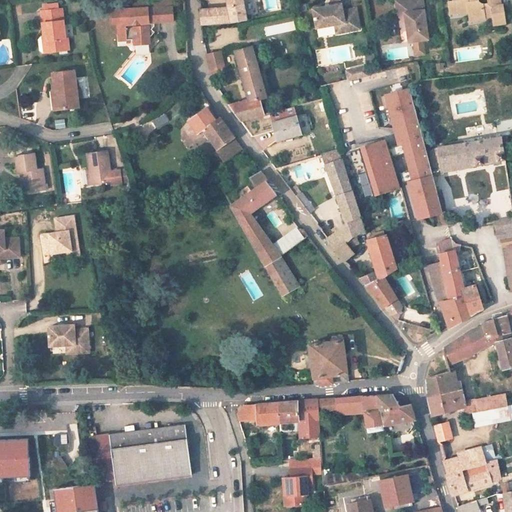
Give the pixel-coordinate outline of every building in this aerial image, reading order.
[(175,15),(173,0),(134,0),(135,5),(113,6),(115,19),(120,19),(121,32),(129,31),(130,36),(136,35),(137,41),(154,39),(153,32),(157,28),(154,26),(156,23),(156,17),(175,15)] [(245,18),(241,0),(223,0),(225,8),(202,12),(203,25),(245,18)] [(405,14),(402,0),(399,0),(395,0),(397,15),(405,14)] [(427,40),(422,0),(402,0),(405,14),(408,43),(427,40)] [(500,6),(499,0),(451,0),(448,1),(449,11),(457,9),(457,13),(467,12),(473,18),(485,17),(485,19),(494,18),(494,23),(499,27),(504,26),(502,7),(500,6)] [(359,29),(354,8),(342,10),(340,4),(311,9),(315,27),(332,24),(333,27),(342,25),(344,32),(359,29)] [(67,37),(63,9),(43,11),(47,42),(49,42),(50,53),(71,50),(70,37),(67,37)] [(239,42),(236,25),(226,27),(226,31),(214,32),(216,45),(239,42)] [(349,60),(349,47),(332,47),(333,60),(349,60)] [(268,100),(251,49),(238,53),(255,104),(268,100)] [(223,70),(218,53),(206,56),(207,62),(210,73),(223,70)] [(187,54),(179,56),(181,64),(189,62),(187,54)] [(346,70),(349,81),(372,74),(368,63),(346,70)] [(80,109),(76,71),(54,74),(57,99),(61,98),(62,111),(80,109)] [(429,166),(407,91),(382,97),(402,172),(429,166)] [(62,111),(61,98),(57,99),(54,99),(56,112),(62,111)] [(260,116),(255,104),(234,110),(243,120),(260,116)] [(224,124),(218,115),(213,118),(210,114),(203,119),(206,123),(200,127),(214,149),(233,136),(224,124)] [(301,134),(296,117),(273,123),(278,140),(301,134)] [(488,166),(488,162),(501,160),(502,165),(509,164),(506,149),(511,148),(511,138),(434,150),(429,151),(434,176),(435,178),(447,176),(447,173),(488,166)] [(448,210),(442,185),(435,178),(434,176),(432,176),(429,166),(402,172),(402,176),(395,178),(383,142),(347,151),(361,200),(402,188),(412,220),(448,210)] [(113,173),(110,152),(91,155),(93,172),(96,187),(115,184),(115,186),(125,184),(123,171),(113,173)] [(52,192),(48,170),(42,171),(40,155),(19,157),(22,174),(25,174),(30,174),(34,195),(52,192)] [(355,202),(342,160),(327,165),(346,225),(332,235),(343,249),(359,236),(366,231),(355,202)] [(132,183),(129,170),(123,171),(125,184),(132,183)] [(253,213),(277,195),(273,191),(260,173),(251,178),(256,188),(229,204),(266,264),(281,254),(309,235),(301,227),(275,245),(253,213)] [(34,195),(30,174),(25,174),(29,195),(34,195)] [(318,209),(299,185),(294,189),(313,213),(318,209)] [(511,219),(497,223),(500,238),(511,236),(511,219)] [(81,253),(76,220),(59,223),(60,236),(45,238),(47,250),(54,249),(55,257),(67,255),(81,253)] [(22,260),(21,240),(7,241),(6,232),(0,232),(0,254),(7,254),(7,261),(22,260)] [(399,268),(387,234),(369,239),(378,269),(364,275),(370,283),(387,275),(394,272),(394,271),(399,268)] [(359,253),(354,246),(362,242),(359,236),(343,249),(351,260),(359,253)] [(511,246),(511,236),(500,238),(506,248),(511,246)] [(460,262),(454,238),(440,242),(445,260),(456,299),(469,296),(475,315),(484,310),(484,307),(478,288),(468,290),(460,262)] [(423,256),(420,248),(418,239),(411,241),(412,247),(409,249),(413,259),(423,256)] [(55,257),(54,249),(47,250),(48,258),(55,257)] [(82,260),(81,253),(67,255),(68,263),(82,260)] [(281,254),(266,264),(284,296),(300,284),(281,254)] [(456,299),(445,260),(431,264),(452,329),(475,315),(469,296),(456,299)] [(250,270),(240,274),(252,301),(261,296),(250,270)] [(387,275),(370,283),(388,305),(401,298),(387,275)] [(401,298),(388,305),(399,318),(405,307),(401,298)] [(511,335),(511,325),(509,314),(499,318),(495,320),(501,339),(511,335)] [(501,339),(495,320),(490,322),(485,324),(491,343),(497,341),(501,339)] [(491,343),(485,324),(478,328),(471,332),(453,344),(444,350),(451,368),(476,355),(491,343)] [(100,357),(98,332),(85,332),(84,328),(58,329),(59,350),(77,349),(77,352),(87,351),(88,357),(100,357)] [(511,364),(511,335),(501,339),(497,341),(504,366),(511,364)] [(347,381),(341,338),(308,342),(312,384),(319,384),(328,382),(347,381)] [(457,386),(452,373),(429,380),(429,400),(463,391),(461,385),(457,386)] [(468,406),(463,391),(429,400),(434,418),(468,408),(468,406)] [(508,405),(504,391),(475,399),(477,403),(480,413),(508,405)] [(389,416),(388,398),(384,398),(376,398),(337,400),(326,401),(327,410),(342,410),(343,415),(365,415),(367,416),(372,416),(389,416)] [(418,421),(416,413),(414,410),(402,410),(402,401),(397,399),(388,398),(389,416),(390,425),(419,423),(418,421)] [(327,435),(327,410),(326,401),(310,402),(287,404),(289,432),(307,432),(308,439),(327,438),(327,435)] [(480,413),(477,403),(468,406),(468,408),(471,415),(480,413)] [(289,432),(287,404),(263,405),(257,406),(257,426),(269,426),(269,432),(289,432)] [(390,425),(389,416),(372,416),(373,434),(373,436),(391,435),(390,425)] [(190,472),(182,422),(86,435),(93,480),(113,477),(114,483),(190,472)] [(452,443),(447,424),(436,426),(441,446),(452,443)] [(0,475),(28,474),(26,437),(0,438),(0,475)] [(284,438),(284,453),(294,454),(294,438),(284,438)] [(489,466),(485,454),(465,458),(466,461),(446,465),(450,477),(463,474),(465,481),(491,474),(489,466)] [(503,484),(498,462),(489,466),(491,474),(465,481),(463,474),(450,477),(455,498),(458,498),(503,484)] [(313,504),(312,486),(316,485),(316,469),(299,469),(300,478),(296,478),(296,504),(313,504)] [(381,483),(387,481),(386,477),(385,475),(352,483),(354,490),(381,483)] [(414,505),(406,476),(387,481),(381,483),(389,511),(414,505)] [(296,504),(296,478),(287,478),(288,504),(296,504)] [(97,511),(93,481),(51,487),(54,511),(97,511)] [(511,511),(511,496),(503,499),(505,511),(511,511)]
